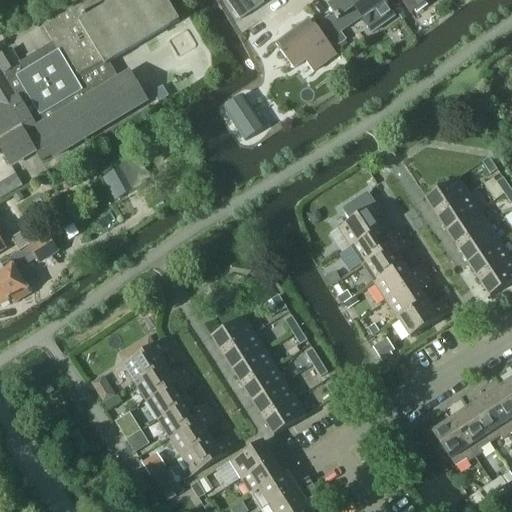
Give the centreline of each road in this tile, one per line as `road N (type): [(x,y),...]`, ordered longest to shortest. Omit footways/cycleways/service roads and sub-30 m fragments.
road 1 (residential): [(41,337),(511,21)]
road 2 (residential): [(367,511),(327,451),(511,332)]
road 3 (residential): [(162,511),(41,337)]
